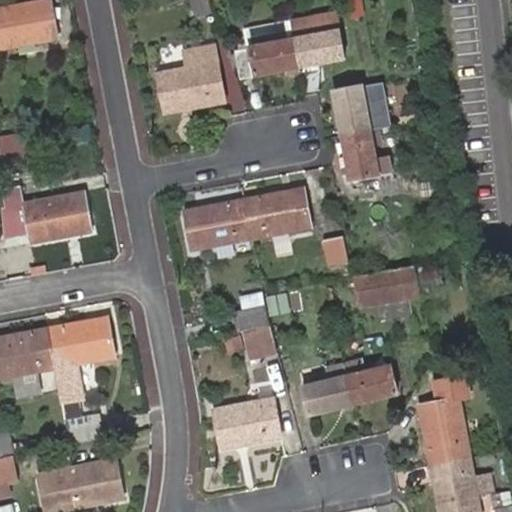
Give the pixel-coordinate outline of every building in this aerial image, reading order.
[(0,10),(0,50),(61,39),(54,0),(0,10)] [(189,0),(196,19),(212,11),(208,0),(189,0)] [(360,2),(348,4),(350,19),(362,17),(360,2)] [(233,41),(235,51),(294,40),(292,30),(233,41)] [(307,59),(309,66),(343,60),(343,57),(359,55),(354,30),(338,33),(337,32),(303,38),(294,40),(298,61),(307,59)] [(241,79),(290,70),(288,63),(298,61),(294,40),(235,51),(241,79)] [(185,69),(158,74),(165,112),(225,102),(218,63),(214,45),(182,51),(185,69)] [(298,64),(299,69),(309,66),(307,59),(298,61),(298,64)] [(290,70),(299,69),(298,64),(298,61),(288,63),(290,70)] [(425,83),(395,89),(398,103),(428,97),(425,83)] [(370,131),(382,129),(379,111),(367,114),(362,87),(334,93),(342,136),(370,131)] [(387,142),(385,128),(382,129),(370,131),(372,145),(387,142)] [(375,158),(372,145),(370,131),(342,136),(351,181),(378,176),(393,173),(390,155),(375,158)] [(0,164),(25,160),(21,134),(0,137),(0,164)] [(436,140),(425,142),(427,151),(437,149),(436,140)] [(438,152),(428,154),(430,168),(440,165),(438,152)] [(443,181),(420,184),(422,197),(446,193),(443,181)] [(245,202),(253,240),(312,229),(304,190),(245,202)] [(18,246),(91,233),(84,194),(24,205),(11,208),(14,222),(18,246)] [(194,251),(253,240),(245,202),(186,213),(194,251)] [(349,265),(343,238),(324,242),(329,269),(349,265)] [(415,267),(357,278),(362,306),(421,294),(415,267)] [(266,300),(272,318),(292,315),(288,292),(266,297),(266,300)] [(247,310),(267,306),(266,300),(266,297),(265,295),(265,293),(244,298),(247,310)] [(234,313),(239,333),(248,331),(272,325),(267,306),(247,310),(234,313)] [(48,330),(54,368),(60,402),(84,398),(78,365),(115,357),(108,319),(48,330)] [(256,364),(280,359),(272,325),(248,331),(256,364)] [(0,378),(12,376),(54,368),(48,330),(0,338),(0,378)] [(349,377),(355,405),(398,395),(392,366),(363,373),(360,361),(346,364),(349,377)] [(311,416),(355,405),(349,377),(346,364),(327,369),(330,381),(305,388),(311,416)] [(37,372),(12,376),(16,399),(41,395),(37,372)] [(431,468),(469,461),(458,402),(471,400),(467,377),(435,383),(439,404),(420,408),(431,468)] [(222,451),(281,438),(273,400),(214,411),(222,451)] [(68,446),(100,440),(96,421),(64,427),(68,446)] [(0,427),(0,459),(12,457),(7,426),(0,427)] [(0,459),(0,467),(18,464),(16,456),(12,457),(0,459)] [(38,476),(45,511),(52,511),(121,499),(114,461),(38,476)] [(478,511),(469,461),(431,468),(438,509),(444,508),(444,511),(478,511)] [(18,464),(0,467),(0,486),(8,485),(22,482),(18,464)] [(8,485),(0,486),(0,499),(10,498),(8,485)] [(497,511),(511,511),(511,507),(510,494),(500,496),(503,510),(497,511)] [(500,496),(495,497),(497,511),(503,510),(500,496)]
